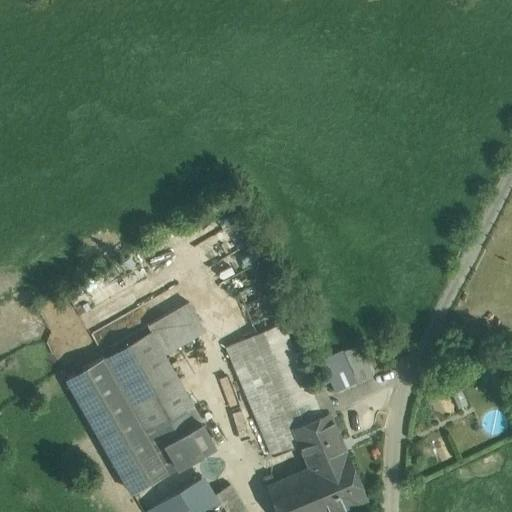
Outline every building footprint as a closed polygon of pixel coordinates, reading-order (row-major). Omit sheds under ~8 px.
[(119,287),(141,273),(133,262),(112,276),(119,287)] [(320,414),(281,323),(280,323),(263,282),(237,292),(255,334),(244,338),(290,447),(299,443),(320,433),(314,417),(320,414)] [(214,444),(149,329),(104,355),(169,470),(214,444)] [(290,447),(244,338),(226,346),(272,456),(299,444),(299,443),(290,447)] [(372,374),(359,344),(328,358),(342,388),(372,374)] [(169,470),(104,355),(66,377),(132,491),(169,470)] [(331,416),(320,414),(314,417),(320,433),(328,450),(337,446),(340,452),(346,450),(331,416)] [(320,433),(299,443),(299,444),(308,466),(309,465),(330,456),(328,450),(320,433)] [(330,456),(309,465),(329,511),(335,511),(367,499),(346,450),(340,452),(330,456)] [(274,480),(265,484),(277,511),(329,511),(309,465),(308,466),(274,480)] [(274,480),(271,472),(262,476),(265,484),(274,480)] [(200,476),(146,509),(147,511),(207,511),(217,506),(211,495),(200,476)] [(229,483),(211,495),(217,506),(207,511),(246,511),(236,495),(229,483)]
